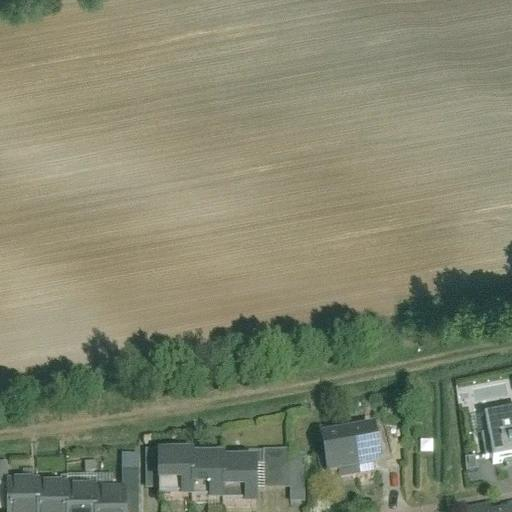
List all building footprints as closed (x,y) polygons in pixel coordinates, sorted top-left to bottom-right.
[(495,379),(471,385),(474,398),(498,393),(495,379)] [(511,406),(482,412),(485,430),(480,431),(485,457),(490,456),(491,461),(505,459),(506,462),(511,460),(511,406)] [(374,425),(347,430),(354,468),(381,463),(374,425)] [(347,430),(320,435),(327,473),(354,468),(347,430)] [(204,453),(162,454),(163,498),(218,496),(219,505),(267,504),(266,460),(234,461),(234,457),(204,458),(204,453)] [(10,511),(125,511),(125,491),(96,492),(95,487),(65,488),(65,482),(40,483),(40,478),(10,479),(10,511)] [(487,503),(462,507),(462,511),(511,511),(511,505),(488,510),(487,503)]
